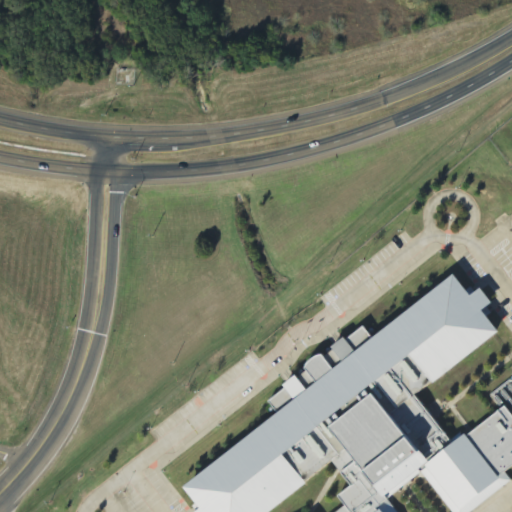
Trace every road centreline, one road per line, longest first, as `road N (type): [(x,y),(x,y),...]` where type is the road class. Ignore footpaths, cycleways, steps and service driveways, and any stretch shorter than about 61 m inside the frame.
road 1 (primary): [(106,176),(202,175),(288,162),(378,132),(511,57)]
road 2 (secondary): [(107,139),(90,337),(36,456),(0,498)]
road 3 (primary): [(468,65),(327,120),(213,140),(107,139)]
